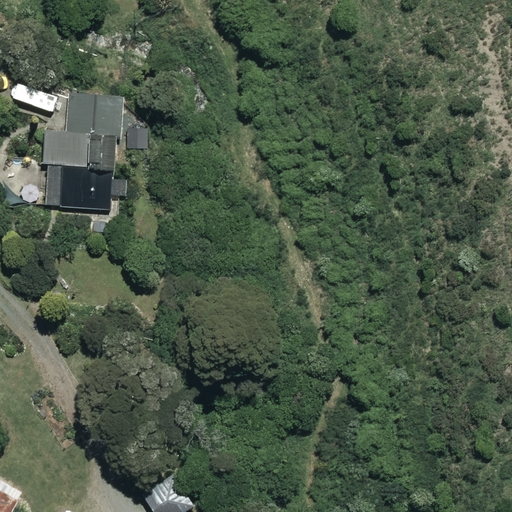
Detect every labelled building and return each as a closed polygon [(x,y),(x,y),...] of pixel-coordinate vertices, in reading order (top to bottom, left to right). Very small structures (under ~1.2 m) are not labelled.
[(66,133),(111,136),(114,94),(69,91),(66,133)] [(111,136),(66,133),(42,132),(40,163),(48,163),(109,169),(111,136)] [(109,169),(48,163),(45,206),(106,211),(109,169)] [(179,511),(189,506),(169,475),(139,494),(150,511),(179,511)] [(0,511),(7,511),(18,494),(0,484),(0,511)]
